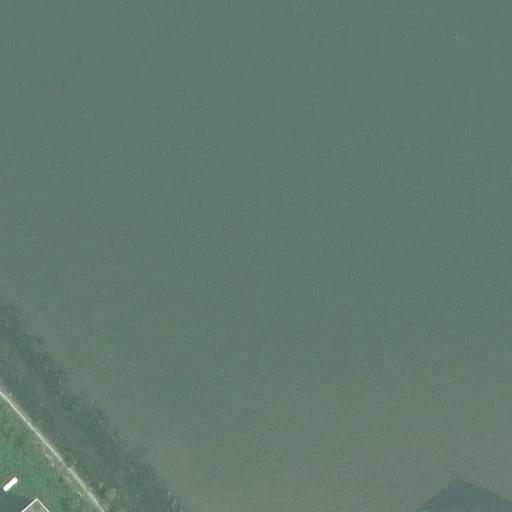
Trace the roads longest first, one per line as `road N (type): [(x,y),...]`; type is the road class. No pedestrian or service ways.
road 1 (motorway): [(166,0),(327,259),(504,511)]
road 2 (motorway): [(118,0),(288,278),(451,511)]
road 3 (motorway): [(511,170),(403,0)]
